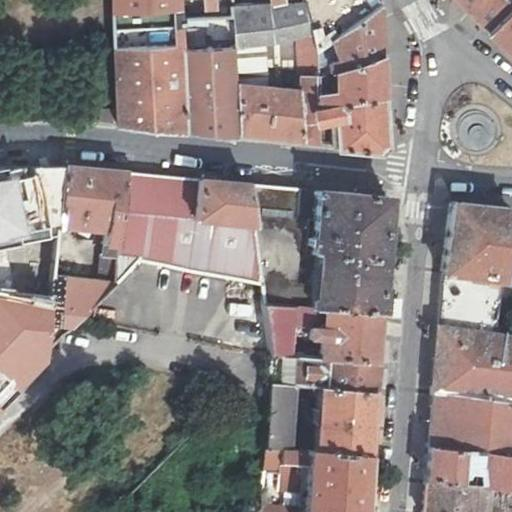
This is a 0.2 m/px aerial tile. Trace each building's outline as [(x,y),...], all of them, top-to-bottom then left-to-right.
[(221,17),(203,18),(181,19),(180,0),(110,0),(113,113),(114,124),(141,126),(210,132),(237,135),(237,129),(235,94),(232,50),(269,42),(294,37),(312,33),(305,1),(268,8),(267,4),(228,10),(228,17),(221,17)] [(219,0),(221,17),(228,17),(228,10),(227,0),(180,0),(181,19),(203,18),(202,3),(211,3),(210,0),(219,0)] [(227,0),(228,10),(267,4),(266,0),(227,0)] [(315,46),(379,4),(376,0),(304,0),(305,1),(312,33),(315,46)] [(459,0),(485,26),(507,0),(459,0)] [(511,0),(507,0),(485,26),(506,44),(511,49),(511,0)] [(313,74),(381,51),(380,27),(379,4),(315,46),(313,74)] [(295,50),(298,95),(310,95),(310,103),(384,93),(383,72),(381,51),(313,74),(315,46),(312,33),(294,37),(295,50)] [(295,50),(294,37),(269,42),(270,56),(295,50)] [(260,107),(274,106),(270,56),(269,42),(232,50),(235,94),(258,96),(260,107)] [(310,103),(316,117),(333,115),(336,144),(379,148),(386,138),(385,118),(384,93),(310,103)] [(258,96),(235,94),(237,129),(265,132),(276,133),(274,106),(260,107),(258,96)] [(300,140),(310,141),(320,142),(320,135),(315,134),(316,117),(310,103),(310,95),(298,95),(300,117),(300,140)] [(103,112),(103,123),(114,124),(113,113),(103,112)] [(58,167),(0,169),(0,188),(15,189),(7,280),(46,283),(47,279),(53,222),(58,167)] [(120,172),(58,167),(53,222),(103,227),(101,246),(113,247),(120,172)] [(256,286),(248,227),(190,218),(194,179),(120,172),(113,247),(112,256),(109,286),(135,260),(256,286)] [(242,184),(194,179),(190,218),(248,227),(242,184)] [(384,197),(242,184),(248,227),(256,286),(259,306),(291,308),(317,309),(326,310),(375,312),(384,197)] [(511,405),(511,339),(505,338),(489,336),(505,212),(447,204),(442,238),(440,253),(429,393),(511,405)] [(101,246),(100,255),(112,256),(113,247),(101,246)] [(100,255),(98,285),(109,286),(112,256),(100,255)] [(39,354),(109,286),(98,285),(47,279),(46,283),(39,354)] [(46,283),(7,280),(3,324),(0,355),(0,393),(39,354),(46,283)] [(291,308),(259,306),(267,355),(285,357),(291,308)] [(316,317),(326,317),(326,310),(317,309),(316,317)] [(326,310),(326,317),(324,328),(305,327),(304,339),(324,341),(322,359),(371,362),(375,312),(326,310)] [(267,383),(369,391),(371,362),(322,359),(285,357),(267,355),(267,383)] [(267,383),(263,446),(364,454),(369,391),(267,383)] [(511,457),(511,405),(429,393),(425,446),(460,451),(475,453),(511,457)] [(255,511),(359,511),(364,454),(263,446),(260,446),(259,470),(276,471),(277,464),(303,466),(299,508),(256,503),(255,511)] [(425,446),(423,481),(456,485),(460,451),(425,446)] [(475,453),(460,451),(456,485),(466,486),(472,487),(475,453)] [(511,457),(475,453),(472,487),(496,489),(511,491),(511,457)] [(423,481),(420,511),(463,511),(466,486),(456,485),(423,481)] [(511,511),(511,491),(496,489),(493,505),(478,503),(476,511),(511,511)]
